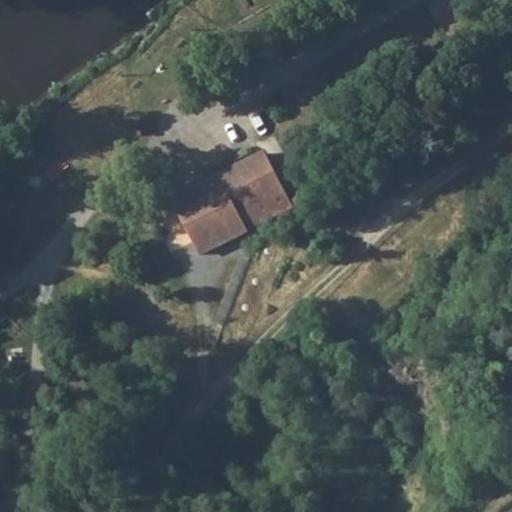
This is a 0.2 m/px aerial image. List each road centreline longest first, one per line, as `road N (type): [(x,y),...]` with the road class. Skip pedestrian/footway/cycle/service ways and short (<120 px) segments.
road 1 (track): [(111,511),(138,494),(292,314),(377,283),(511,172)]
road 2 (track): [(406,0),(138,174),(79,230)]
road 3 (track): [(79,230),(42,304),(9,511)]
